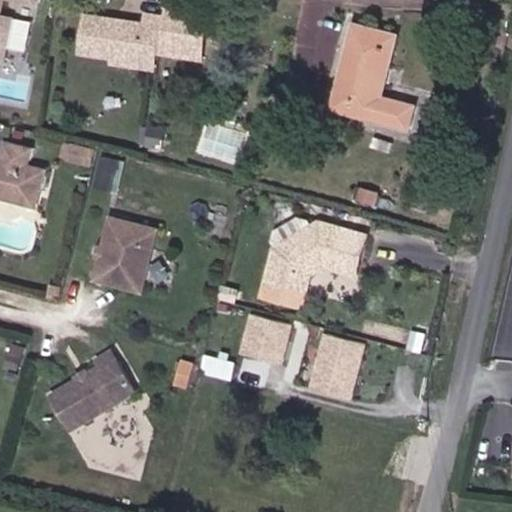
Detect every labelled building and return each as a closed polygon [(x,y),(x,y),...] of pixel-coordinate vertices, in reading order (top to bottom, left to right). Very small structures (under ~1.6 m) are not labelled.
[(40,0),(0,0),(0,70),(13,26),(0,23),(5,4),(37,14),(40,0)] [(385,95),(400,33),(358,21),(337,107),(414,126),(419,104),(385,95)] [(187,71),(193,26),(164,22),(162,32),(157,67),(187,71)] [(199,72),(206,28),(193,26),(187,71),(199,72)] [(118,40),(85,31),(80,67),(139,81),(141,67),(157,67),(162,32),(145,29),(144,39),(118,35),(118,40)] [(214,119),(203,149),(239,162),(250,132),(214,119)] [(8,139),(2,165),(0,164),(0,190),(26,198),(29,186),(46,190),(52,168),(34,164),(38,146),(8,139)] [(99,163),(101,149),(78,143),(76,158),(99,163)] [(26,198),(0,190),(0,196),(41,208),(46,190),(29,186),(26,198)] [(307,289),(311,277),(312,272),(330,263),(363,272),(373,231),(325,219),(315,225),(311,219),(301,216),(277,229),(277,246),(269,279),(288,284),(307,289)] [(157,250),(163,228),(116,217),(111,238),(157,250)] [(100,281),(146,292),(157,250),(111,238),(100,281)] [(289,350),(299,310),(260,301),(250,341),(289,350)] [(359,384),(373,329),(334,319),(320,374),(359,384)] [(75,432),(140,394),(116,352),(54,394),(75,432)]
